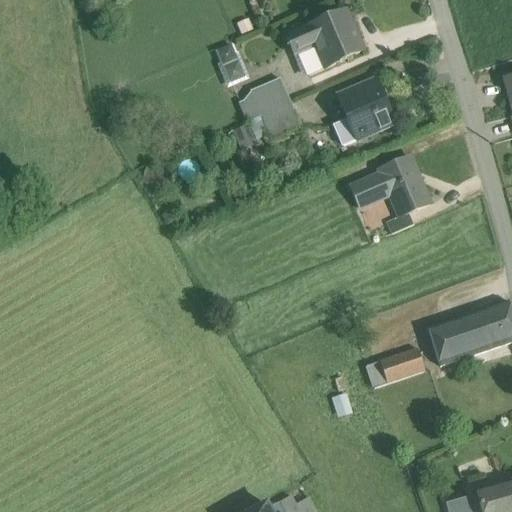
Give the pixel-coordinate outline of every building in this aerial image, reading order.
[(346,13),(286,38),(294,56),(298,53),(309,78),(347,61),(346,60),(363,53),(346,13)] [(238,44),(218,51),(228,84),(249,78),(238,44)] [(280,80),(251,92),(253,99),(261,117),(291,105),(280,80)] [(395,126),(377,83),(360,90),(360,89),(337,98),(356,142),(395,126)] [(253,99),(240,105),(248,123),(261,117),(253,99)] [(291,105),(261,117),(271,141),(301,129),(291,105)] [(409,159),(379,172),(381,176),(351,189),(359,210),(390,197),(399,219),(400,220),(409,216),(430,207),(409,159)] [(409,216),(400,220),(399,219),(386,224),(391,236),(413,227),(409,216)] [(511,312),(509,303),(468,317),(480,355),(511,343),(511,312)] [(468,317),(428,330),(440,368),(480,355),(468,317)] [(417,350),(366,367),(374,390),(425,373),(417,350)] [(511,511),(511,480),(475,490),(479,503),(481,511),(511,511)] [(292,498),(280,504),(284,511),(316,511),(309,499),(296,507),(292,498)] [(481,511),(479,503),(456,509),(456,511),(481,511)]
